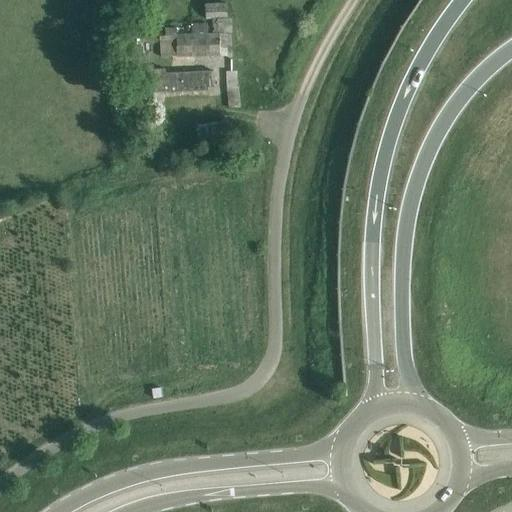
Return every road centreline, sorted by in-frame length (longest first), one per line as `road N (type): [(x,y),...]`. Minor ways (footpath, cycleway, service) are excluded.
road 1 (unclassified): [(302,94),(277,199),(276,336),(263,377),(241,392),(123,414),(80,432),(39,454),(0,490)]
road 2 (motorway): [(462,0),(421,57),(387,144),(372,235),(376,407)]
road 3 (motorway): [(412,403),(403,251),(416,184),(457,99),(511,51)]
road 4 (secondary): [(341,447),(131,477),(61,511)]
road 5 (secondary): [(133,511),(240,491),(345,489)]
